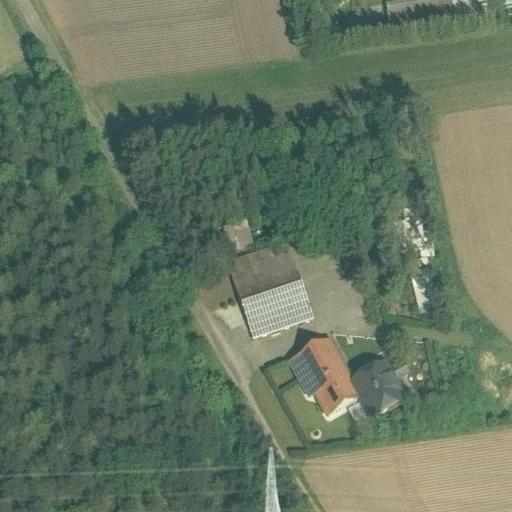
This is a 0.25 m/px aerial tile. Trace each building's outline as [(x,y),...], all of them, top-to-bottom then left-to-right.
[(451,0),(453,24),(472,22),(470,0),(451,0)] [(246,224),(214,230),(219,255),(251,248),(246,224)] [(237,306),(247,342),(307,326),(286,247),(225,263),(236,306),(237,306)] [(332,345),(291,368),(323,426),(364,403),(332,345)] [(413,410),(390,369),(359,386),(383,428),(413,410)]
